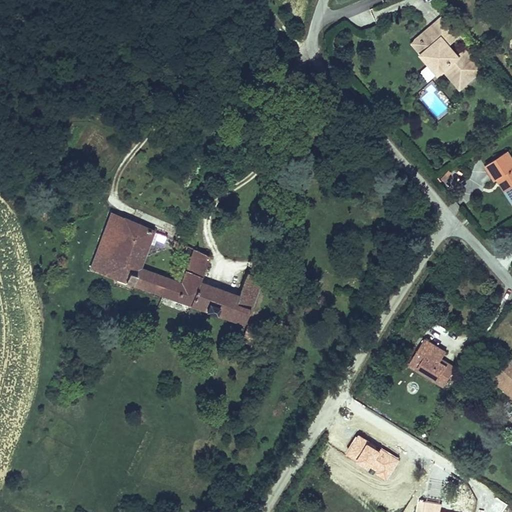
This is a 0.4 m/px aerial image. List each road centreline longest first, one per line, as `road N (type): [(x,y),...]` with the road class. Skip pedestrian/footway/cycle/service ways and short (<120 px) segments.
road 1 (residential): [(264,511),(451,219)]
road 2 (unknown): [(264,141),(230,203),(215,243),(217,266),(228,279),(263,286),(282,268),(268,147)]
road 3 (residential): [(451,219),(315,69),(311,42),(324,0)]
